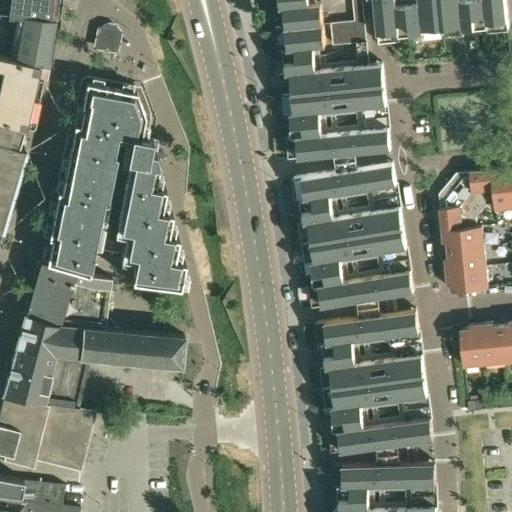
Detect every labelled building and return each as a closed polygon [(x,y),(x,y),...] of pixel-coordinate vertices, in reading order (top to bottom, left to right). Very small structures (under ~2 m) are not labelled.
[(0,0),(0,50),(47,61),(48,61),(47,61),(48,54),(49,54),(49,52),(48,52),(49,46),(50,46),(51,44),(50,44),(51,38),(55,14),(54,14),(55,7),(56,7),(56,6),(55,6),(56,0),(0,0)] [(282,15),(279,19),(279,26),(281,48),(286,47),(288,70),(283,71),(287,112),(292,111),(294,134),(289,135),(291,156),(333,152),(337,152),(351,151),(354,151),(392,147),(392,144),(392,142),(390,126),(371,127),(364,128),(348,130),(335,131),(324,132),(322,109),(333,108),(352,106),(362,105),(369,104),(388,102),(385,62),(381,63),(371,63),(368,28),(365,0),(353,0),(355,19),(331,21),(333,43),(358,41),(359,57),(360,63),(348,64),(329,66),(318,67),(316,45),(319,44),(327,44),(325,22),(323,22),(323,14),(319,12),(313,12),(312,3),(282,6),(283,15),(282,15)] [(421,0),(421,1),(398,4),(397,0),(376,0),(380,40),(401,38),(401,33),(424,30),(424,36),(445,34),(442,0),(421,0)] [(442,0),(445,34),(466,32),(465,27),(488,24),(489,30),(510,28),(507,0),(442,0)] [(104,31),(100,48),(111,50),(114,33),(111,30),(107,30),(104,31)] [(25,127),(29,114),(34,116),(48,62),(47,62),(47,61),(0,50),(0,119),(24,126),(25,127)] [(132,278),(180,286),(185,261),(174,258),(178,236),(167,234),(172,212),(161,209),(165,187),(154,185),(159,163),(156,151),(150,150),(153,138),(141,136),(145,114),(136,90),(127,88),(86,80),(81,104),(83,105),(82,108),(79,123),(74,122),(72,135),(67,162),(61,189),(58,189),(52,218),(48,236),(51,237),(46,261),(88,272),(94,246),(136,254),(132,278)] [(24,147),(18,145),(24,126),(0,119),(0,226),(2,219),(0,217),(0,210),(15,160),(20,160),(23,149),(24,149),(24,147)] [(415,290),(412,268),(345,278),(342,255),(408,245),(402,204),(335,214),(332,192),(398,181),(397,171),(396,171),(394,162),(395,162),(395,160),(294,177),(297,197),(303,196),(307,219),(301,220),(308,261),(313,260),(317,283),(312,283),(315,304),(344,300),(386,294),(415,290)] [(505,166),(493,167),(497,208),(511,206),(511,169),(506,170),(505,166)] [(459,171),(450,182),(483,210),(489,203),(496,202),(497,208),(493,167),(459,171)] [(440,193),(444,228),(484,224),(479,224),(478,216),(483,210),(450,182),(440,193)] [(449,248),(485,245),(484,224),(444,228),(445,241),(449,240),(449,248)] [(447,256),(448,269),(487,265),(485,245),(449,248),(450,256),(447,256)] [(39,259),(33,282),(24,311),(40,316),(59,320),(60,320),(108,325),(113,276),(87,273),(87,272),(47,262),(39,259)] [(489,285),(487,265),(448,269),(449,281),(453,281),(453,288),(489,285)] [(166,285),(153,283),(150,303),(163,305),(166,285)] [(354,337),(421,329),(419,307),(388,311),(346,316),(317,320),(320,341),(326,341),(328,363),(323,363),(329,405),(334,405),(337,427),(332,428),(335,449),(372,445),(404,441),(435,437),(432,416),(365,424),(362,401),(429,393),(424,352),(357,360),(354,337)] [(181,335),(63,322),(39,316),(24,312),(15,343),(52,352),(81,355),(88,356),(179,365),(181,335)] [(511,319),(511,320),(511,323),(503,324),(507,360),(511,359),(511,319)] [(487,362),(507,360),(503,324),(496,324),(495,321),(483,322),(487,362)] [(466,364),(487,362),(483,322),(471,323),(471,327),(462,328),(466,364)] [(81,355),(52,352),(15,343),(2,392),(44,400),(44,401),(77,405),(88,356),(81,355)] [(78,469),(86,437),(94,407),(77,405),(44,401),(44,402),(1,395),(0,400),(0,455),(3,456),(33,464),(35,456),(63,464),(78,469)] [(499,407),(511,405),(510,396),(498,397),(499,407)] [(470,400),(471,409),(483,408),(482,399),(470,400)] [(437,511),(437,505),(370,506),(370,483),(437,482),(436,460),(405,461),(372,461),(335,462),(335,484),(341,484),(341,507),(336,507),(336,511),(437,511)] [(0,497),(21,500),(59,505),(61,485),(23,479),(0,474),(0,473),(0,497)] [(0,511),(79,511),(79,507),(59,505),(21,500),(0,497),(0,511)]
